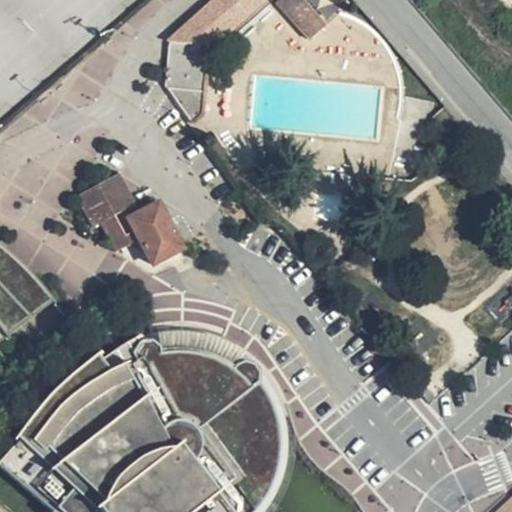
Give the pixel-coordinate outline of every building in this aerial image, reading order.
[(261,0),(214,0),(168,41),(168,44),(164,84),(191,122),(203,115),(207,68),(206,65),(204,64),(198,64),(198,54),(208,54),(210,48),(261,0)] [(311,39),(324,26),(300,0),(278,0),(278,1),(311,39)] [(304,0),(329,19),(339,7),(330,0),(304,0)] [(118,173),(112,176),(123,199),(88,217),(94,227),(101,223),(135,204),(118,173)] [(123,199),(112,176),(77,195),(88,217),(123,199)] [(140,213),(159,203),(156,198),(138,208),(140,213)] [(135,204),(101,223),(116,252),(134,243),(137,247),(141,245),(152,265),(182,249),(159,203),(140,213),(138,208),(135,204)] [(0,341),(50,300),(38,286),(23,270),(11,259),(0,248),(0,341)] [(175,353),(154,355),(147,346),(138,347),(135,340),(98,364),(93,358),(43,401),(6,448),(0,455),(0,478),(40,511),(256,511),(276,482),(278,448),(272,418),(257,387),(254,377),(250,370),(238,366),(230,371),(200,357),(194,356),(175,353)] [(511,511),(511,498),(497,511),(511,511)]
